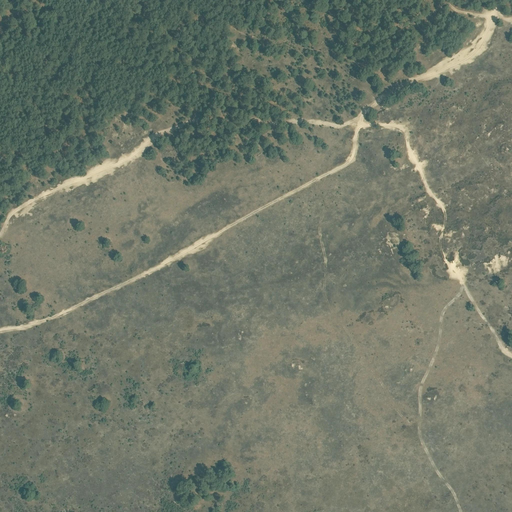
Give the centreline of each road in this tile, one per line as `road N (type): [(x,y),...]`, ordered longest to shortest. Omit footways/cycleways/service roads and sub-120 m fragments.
road 1 (track): [(0,331),(55,316),(150,271),(342,166),(366,108),(395,85),(466,58),(493,17)]
road 2 (track): [(0,228),(39,198),(186,122),(357,125)]
